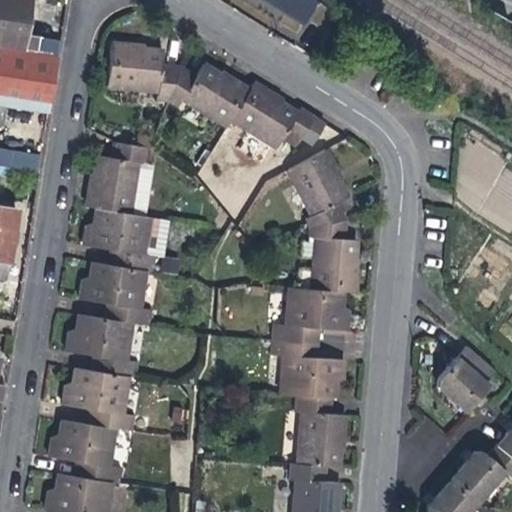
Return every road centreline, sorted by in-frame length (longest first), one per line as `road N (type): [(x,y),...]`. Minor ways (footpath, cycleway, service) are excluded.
road 1 (residential): [(177,0),(371,120),(398,169),(369,511)]
road 2 (residential): [(0,478),(80,0)]
